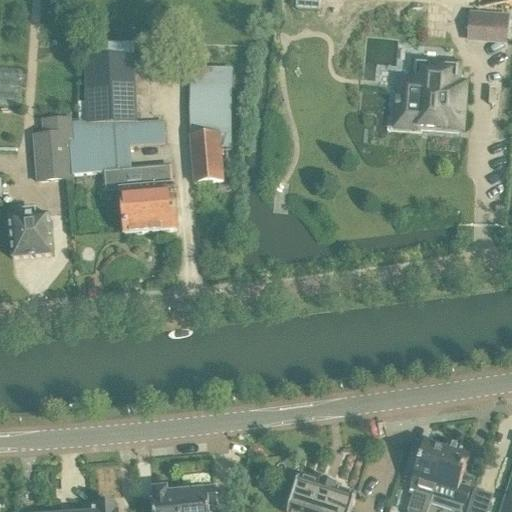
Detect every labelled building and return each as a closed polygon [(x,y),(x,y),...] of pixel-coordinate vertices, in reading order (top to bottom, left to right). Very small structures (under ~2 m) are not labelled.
[(471,15),(469,33),(469,38),(506,41),(508,18),(471,15)] [(128,148),(164,145),(164,123),(136,124),(135,100),(134,59),(85,61),(88,125),(52,125),(42,125),(42,137),(36,137),(39,180),(104,175),(106,195),(121,194),(125,237),(176,233),(173,190),(174,190),(172,167),(129,170),(128,148)] [(0,107),(21,109),(23,71),(0,68),(0,107)] [(378,94),(392,96),(398,96),(396,118),(420,120),(419,130),(431,131),(434,128),(460,130),(459,133),(461,134),(465,86),(399,80),(400,70),(380,69),(378,94)] [(190,139),(194,186),(223,183),(220,150),(231,149),(230,112),(232,71),(191,71),(191,92),(190,112),(191,139),(190,139)] [(21,213),(22,219),(9,220),(10,226),(6,227),(7,239),(11,238),(13,261),(53,257),(49,217),(35,218),(35,211),(21,213)] [(471,451),(449,444),(446,452),(436,489),(431,504),(455,511),(464,511),(471,491),(460,487),(471,451)] [(436,489),(446,452),(425,445),(410,491),(415,492),(408,511),(428,511),(431,504),(436,489)] [(355,498),(335,492),(337,486),(322,482),(320,487),(300,481),(300,480),(299,480),(288,511),(351,511),(356,498),(355,498)] [(511,511),(511,480),(501,511),(511,511)] [(178,511),(177,494),(167,495),(166,491),(154,492),(155,505),(152,505),(152,511),(178,511)] [(216,491),(177,494),(178,511),(208,511),(208,507),(217,506),(216,491)] [(474,492),(467,511),(487,511),(492,498),(474,492)]
